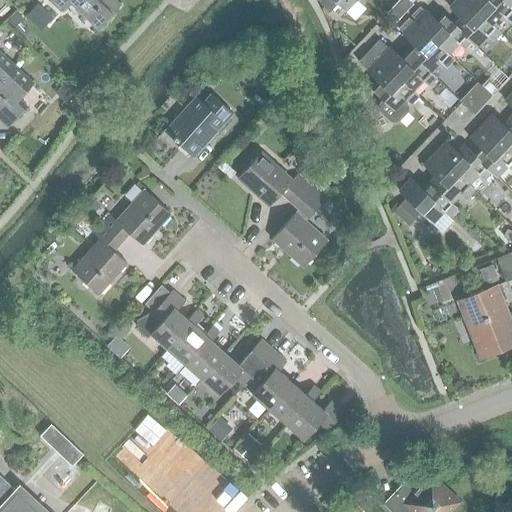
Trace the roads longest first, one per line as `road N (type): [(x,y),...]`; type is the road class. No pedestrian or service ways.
road 1 (residential): [(394,442),(361,376),(203,234)]
road 2 (residential): [(286,511),(394,442)]
road 3 (residential): [(394,442),(511,397)]
